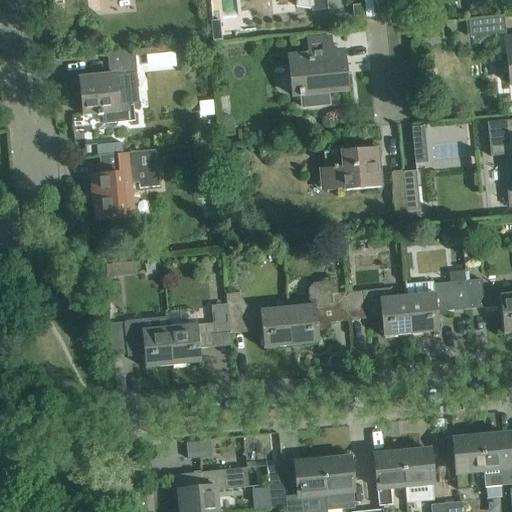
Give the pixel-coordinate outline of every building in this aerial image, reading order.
[(314,10),(318,9),(338,7),(337,0),(296,0),(295,7),(311,10),(311,7),(314,7),(314,10)] [(506,35),(505,18),(468,20),(469,38),(506,35)] [(224,29),(210,30),(211,40),(225,39),(224,29)] [(294,97),(326,94),(346,92),(346,91),(341,91),(339,67),(343,66),(341,52),(343,52),(342,51),(330,53),(329,38),(330,38),(330,37),(306,40),(308,55),(290,57),(294,97)] [(134,125),(130,74),(136,73),(134,52),(106,54),(109,75),(79,78),(82,116),(116,112),(117,126),(134,125)] [(511,120),(487,123),(490,157),(506,155),(510,187),(511,186),(511,120)] [(424,127),(412,128),(415,164),(427,163),(424,127)] [(122,143),(96,146),(97,157),(99,157),(107,156),(123,154),(122,143)] [(327,191),(377,186),(377,189),(378,189),(375,151),(342,154),(342,148),(340,148),(340,151),(323,153),(327,191)] [(127,154),(128,165),(108,167),(109,175),(91,177),(95,221),(125,218),(121,185),(140,184),(139,174),(156,172),(154,151),(127,154)] [(416,172),(415,172),(403,173),(407,213),(419,212),(416,172)] [(406,213),(407,213),(403,173),(391,174),(394,214),(406,213)] [(418,232),(406,233),(407,247),(419,246),(418,232)] [(481,280),(466,281),(468,310),(473,309),(484,308),(483,297),(481,280)] [(310,306),(288,308),(292,346),(319,344),(317,331),(328,330),(328,324),(349,321),(346,293),(339,293),(337,281),(315,284),(309,291),(310,306)] [(433,294),(407,297),(411,335),(438,332),(436,313),(468,310),(466,281),(433,284),(433,294)] [(379,289),(346,293),(349,321),(353,321),(353,317),(380,315),(382,338),(411,335),(407,297),(380,299),(379,289)] [(241,293),(225,294),(226,304),(228,329),(244,327),(241,296),(241,295),(241,294),(241,293)] [(511,293),(483,297),(484,308),(500,307),(503,334),(511,332),(511,293)] [(171,366),(200,363),(199,349),(209,348),(207,337),(229,335),(228,329),(226,304),(166,311),(167,315),(168,328),(171,366)] [(288,308),(244,312),(246,333),(261,331),(263,349),(292,346),(288,308)] [(167,315),(108,322),(111,353),(126,351),(127,355),(143,353),(145,369),(171,366),(168,328),(167,315)] [(508,435),(480,438),(483,471),(498,470),(500,487),(511,486),(511,485),(510,468),(511,468),(508,435)] [(483,471),(480,438),(452,441),(455,473),(456,473),(458,491),(470,490),(469,473),(483,471)] [(400,454),(404,487),(418,486),(420,503),(433,502),(431,484),(432,484),(429,451),(400,454)] [(404,487),(400,454),(373,456),(378,508),(392,506),(390,488),(404,487)] [(349,459),(320,461),(324,495),(339,493),(340,511),(354,510),(352,492),(353,491),(349,459)] [(324,495),(320,461),(294,464),(297,496),(298,496),(299,511),(311,511),(310,496),(324,495)] [(285,508),(281,467),(268,468),(272,510),(285,508)] [(178,511),(218,511),(216,491),(248,488),(246,469),(175,476),(178,511)]
